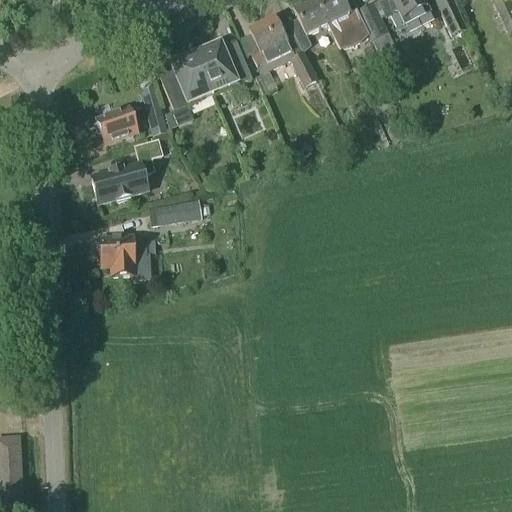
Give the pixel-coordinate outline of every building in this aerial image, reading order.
[(357,16),(350,1),(349,0),(318,0),(313,2),(327,29),(338,53),(349,50),(360,45),(368,38),(357,16)] [(386,22),(398,16),(404,28),(430,15),(424,3),(422,0),(386,0),(388,3),(374,11),(372,8),(357,16),(368,38),(371,44),(387,36),(380,23),(385,20),(386,22)] [(466,33),(450,0),(433,0),(452,40),(466,33)] [(511,17),(504,0),(491,0),(504,28),(511,24),(511,17)] [(327,29),(313,2),(292,13),(297,23),(287,28),(293,40),(296,45),(295,45),(301,56),(309,49),(304,40),(327,29)] [(296,45),(293,40),(284,44),(273,23),(260,29),(259,26),(248,32),(250,34),(248,35),(258,56),(251,59),(260,77),(288,63),(301,90),(314,84),(301,56),(295,45),(296,45)] [(195,53),(193,54),(212,100),(251,84),(239,55),(224,61),(219,49),(208,53),(206,53),(204,52),(202,52),(199,52),(197,53),(195,53)] [(212,100),(193,54),(190,55),(188,56),(187,58),(185,59),(183,61),(182,63),(181,65),(170,70),(176,81),(161,88),(173,117),(212,100)] [(158,109),(145,113),(148,126),(162,123),(158,109)] [(136,139),(127,113),(95,124),(96,127),(94,130),(97,137),(100,138),(104,150),(136,139)] [(122,175),(122,173),(108,176),(108,178),(90,183),(97,209),(115,204),(115,206),(130,202),(129,200),(147,195),(143,179),(153,176),(150,164),(161,161),(157,146),(134,152),(139,170),(122,175)] [(146,213),(149,232),(201,224),(200,220),(210,219),(208,206),(198,207),(197,204),(146,213)] [(132,244),(132,242),(99,243),(100,273),(110,272),(111,281),(133,280),(133,284),(149,284),(148,260),(145,260),(144,243),(132,244)] [(22,511),(19,441),(0,441),(0,511),(22,511)]
